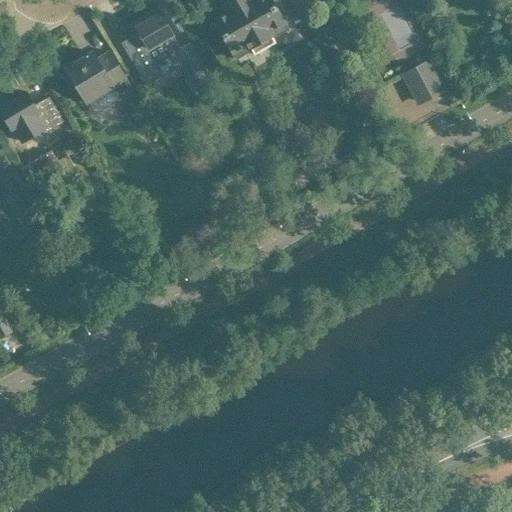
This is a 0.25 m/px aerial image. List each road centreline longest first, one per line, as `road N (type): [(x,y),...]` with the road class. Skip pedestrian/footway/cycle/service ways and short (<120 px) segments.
road 1 (tertiary): [(0,394),(511,104)]
road 2 (tertiary): [(354,511),(485,441)]
